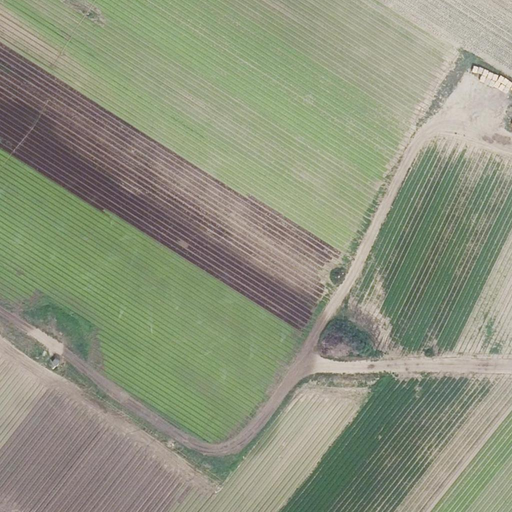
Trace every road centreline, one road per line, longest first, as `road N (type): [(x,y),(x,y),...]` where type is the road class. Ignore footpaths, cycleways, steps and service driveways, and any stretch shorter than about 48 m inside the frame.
road 1 (track): [(511,366),(302,365),(255,434),(206,449),(107,390),(57,345),(0,311)]
road 2 (track): [(302,365),(429,131),(457,124),(511,145)]
